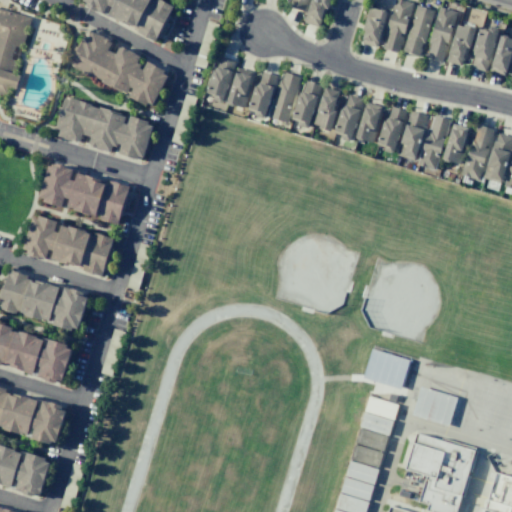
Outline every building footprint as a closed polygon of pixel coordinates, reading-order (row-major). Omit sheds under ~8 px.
[(85,0),(165,0),(177,6),(158,43),(83,4),(85,0)] [(306,0),(303,10),(288,5),(289,0),(306,0)] [(328,0),(326,8),(323,8),(318,27),(303,22),(309,0),(328,0)] [(393,0),(404,0),(412,2),(402,34),(400,33),(399,35),(401,36),(396,52),(382,48),(386,35),(382,34),(393,0)] [(415,5),(433,11),(423,43),(421,42),(419,48),(420,49),(418,55),(401,50),(415,5)] [(386,12),(369,6),(361,29),(364,30),(360,42),(375,47),(386,12)] [(438,6),(456,11),(446,43),(444,42),(443,44),(445,45),(440,61),(426,57),(430,44),(426,43),(438,6)] [(0,9),(31,19),(6,97),(0,94),(0,9)] [(463,24),(474,27),(468,47),(465,46),(459,65),(444,61),(456,24),(462,26),(463,24)] [(486,31),(487,27),(490,26),(496,28),(497,31),(484,71),(469,66),(473,55),(470,54),(478,28),(486,31)] [(91,30),(165,69),(146,105),(72,66),(91,30)] [(499,35),(511,39),(511,57),(510,64),(507,63),(503,75),(488,70),(499,35)] [(219,55),(234,60),(222,101),(219,102),(213,100),(212,98),(213,94),(205,92),(213,66),(216,67),(219,55)] [(236,66),(225,102),(243,107),(250,85),(248,84),(252,71),(236,66)] [(261,71),(276,75),(263,116),(261,117),(255,116),(254,114),(255,110),(246,107),(254,82),(258,83),(261,71)] [(283,72),(299,77),(285,122),(267,117),(279,79),(281,80),(283,72)] [(305,80),(320,85),(307,126),(304,127),(299,126),(298,123),(299,119),(290,117),(298,92),(301,92),(305,80)] [(323,86),(311,123),(319,125),(318,127),(329,130),(335,111),(332,110),(338,90),(323,86)] [(347,94),(363,98),(350,139),(347,141),(341,139),(340,136),(341,133),(332,130),(340,105),(343,106),(347,94)] [(72,97),(153,122),(142,160),(61,135),(72,97)] [(365,101),(354,137),(372,142),(379,119),(377,118),(380,106),(365,101)] [(390,106),(405,110),(392,152),(390,153),(383,151),(383,149),(384,145),(375,143),(383,117),(386,118),(390,106)] [(408,111),(426,116),(424,122),(423,121),(422,126),(425,127),(422,136),(421,135),(413,160),(395,154),(408,111)] [(434,115),(449,119),(444,136),(441,135),(440,138),(443,139),(433,169),(416,164),(427,128),(429,129),(434,115)] [(452,123),(467,127),(463,140),(466,141),(459,164),(440,158),(452,123)] [(477,125),(492,130),(487,146),(484,145),(483,148),(486,149),(477,179),(459,174),(471,136),(474,136),(477,125)] [(497,133),(511,137),(499,183),(482,177),(493,141),(494,141),(497,133)] [(511,188),(503,186),(511,156),(511,188)] [(51,162),(133,187),(121,225),(40,200),(51,162)] [(35,214),(117,238),(105,277),(23,252),(35,214)] [(0,301),(10,270),(92,295),(80,333),(0,308),(0,301)] [(0,322),(77,346),(65,384),(0,363),(0,322)] [(400,389),(409,360),(370,348),(361,378),(400,389)] [(0,386),(70,407),(58,446),(0,428),(0,386)] [(418,386),(409,415),(446,426),(455,398),(418,386)] [(368,396),(364,411),(392,419),(396,405),(368,396)] [(363,412),(359,426),(387,435),(391,420),(363,412)] [(358,428),(354,442),(382,451),(386,436),(358,428)] [(415,433),(405,469),(426,477),(418,502),(427,504),(425,510),(431,511),(454,511),(473,451),(415,433)] [(0,444),(54,460),(43,498),(0,484),(0,444)] [(353,444),(349,458),(377,467),(382,453),(353,444)] [(349,461),(344,475),(373,484),(377,469),(349,461)] [(511,511),(511,477),(495,473),(483,511),(511,511)] [(344,477),(339,491),(368,500),(372,485),(344,477)] [(338,493),(334,508),(348,511),(363,511),(367,502),(338,493)]
